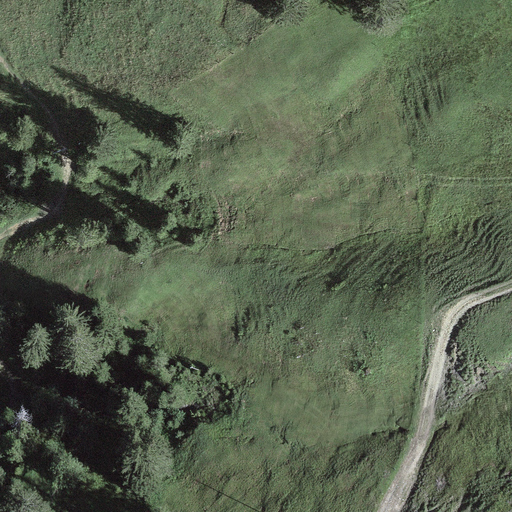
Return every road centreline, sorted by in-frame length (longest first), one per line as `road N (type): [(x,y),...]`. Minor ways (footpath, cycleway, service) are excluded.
road 1 (track): [(386,511),(421,439),(455,314),(511,285)]
road 2 (track): [(0,41),(68,127),(75,164),(62,208),(0,243)]
